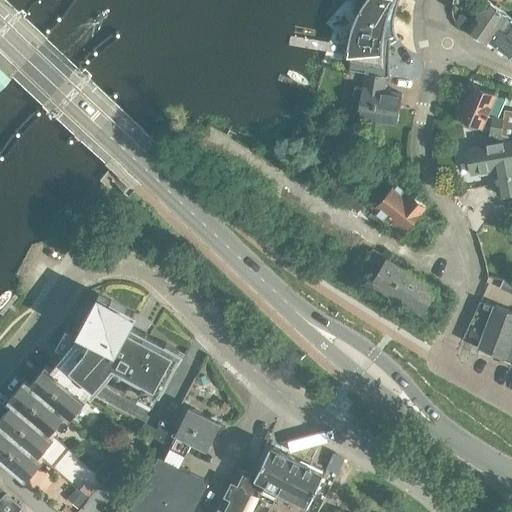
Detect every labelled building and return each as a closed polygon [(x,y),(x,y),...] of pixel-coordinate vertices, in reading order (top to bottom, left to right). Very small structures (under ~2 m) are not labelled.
[(365,74),(386,77),(386,75),(390,76),(390,71),(389,66),(389,60),(389,55),(389,49),(390,44),(390,37),(395,35),(396,38),(398,38),(397,34),(396,32),(395,27),(395,25),(395,23),(394,18),(394,13),(395,10),(395,8),(396,3),(397,0),(396,0),(363,0),(362,3),(360,7),(358,11),(357,13),(358,13),(349,69),(366,72),(365,74)] [(510,57),(511,54),(511,16),(488,0),(487,0),(468,27),(507,55),(510,57)] [(511,0),(504,0),(503,2),(511,8),(511,0)] [(354,85),(350,114),(358,115),(357,117),(397,123),(402,93),(384,90),(386,77),(365,74),(363,87),(354,85)] [(458,115),(481,125),(495,93),(473,83),(458,115)] [(501,134),(511,136),(511,109),(505,109),(504,117),(501,134)] [(511,136),(501,134),(504,117),(491,116),(488,142),(466,147),(470,173),(494,168),(499,194),(511,191),(511,136)] [(328,186),(361,206),(366,198),(333,178),(328,186)] [(425,205),(397,181),(368,216),(383,224),(387,219),(403,232),(425,205)] [(373,246),(363,262),(379,271),(372,281),(396,296),(412,270),(373,246)] [(412,270),(396,296),(421,311),(437,286),(412,270)] [(127,329),(135,314),(96,293),(95,295),(107,301),(102,312),(89,306),(75,332),(78,334),(77,335),(64,329),(54,347),(63,352),(49,369),(84,398),(87,395),(90,397),(115,366),(123,370),(121,373),(159,393),(181,352),(143,332),(141,336),(127,329)] [(479,345),(505,355),(511,357),(511,311),(495,305),(479,345)] [(44,365),(31,381),(64,413),(68,417),(84,398),(49,369),(44,365)] [(31,418),(47,433),(64,413),(31,381),(26,377),(10,396),(14,400),(31,418)] [(0,420),(3,423),(36,455),(51,437),(47,433),(31,418),(14,400),(0,416),(0,420)] [(217,422),(187,407),(175,433),(205,447),(217,422)] [(162,439),(170,422),(161,417),(156,428),(144,421),(140,428),(162,439)] [(0,453),(27,476),(41,460),(36,455),(3,423),(0,426),(0,453)] [(254,475),(279,488),(293,458),(269,446),(254,475)] [(109,477),(122,458),(111,451),(98,470),(109,477)] [(190,511),(207,481),(157,455),(127,511),(190,511)] [(302,511),(322,472),(293,458),(279,488),(266,511),(302,511)] [(254,475),(249,473),(236,467),(220,501),(241,511),(266,511),(279,488),(254,475)] [(0,499),(0,511),(1,511),(17,511),(23,505),(7,492),(0,499)] [(241,511),(220,501),(214,511),(241,511)]
